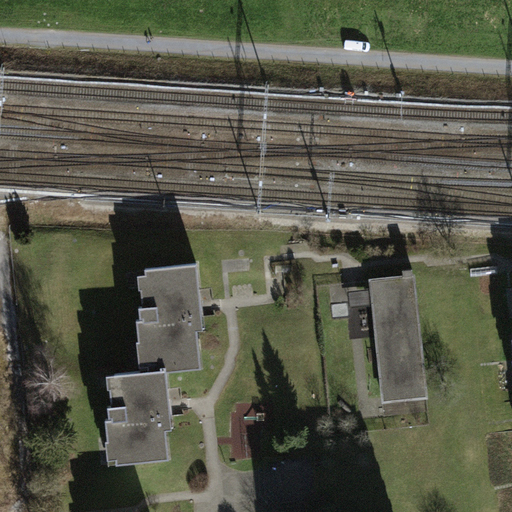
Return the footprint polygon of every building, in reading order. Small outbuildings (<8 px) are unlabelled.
[(203,307),(200,270),(143,276),(154,382),(211,376),(203,307)] [(412,281),(365,286),(379,410),(426,404),(412,281)] [(350,311),(366,309),(364,293),(348,295),(350,311)] [(511,296),(501,297),(511,399),(511,296)] [(174,412),(171,381),(154,382),(115,387),(123,475),(180,469),(174,412)]
